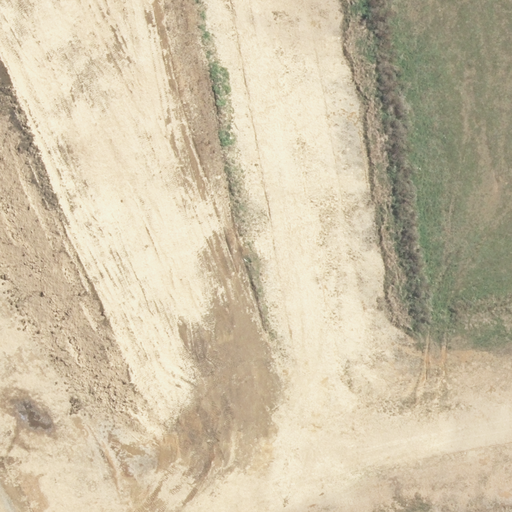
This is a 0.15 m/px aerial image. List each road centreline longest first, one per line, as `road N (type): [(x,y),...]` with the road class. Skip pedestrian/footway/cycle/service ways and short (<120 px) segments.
road 1 (residential): [(268,0),(342,426)]
road 2 (residential): [(179,511),(342,426)]
road 3 (residential): [(0,349),(81,511)]
road 4 (residential): [(342,426),(511,394)]
